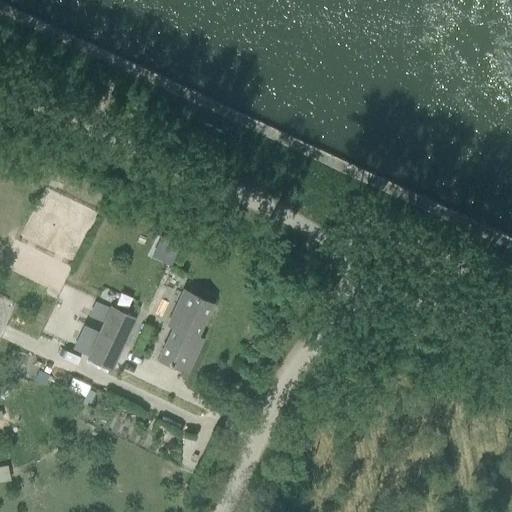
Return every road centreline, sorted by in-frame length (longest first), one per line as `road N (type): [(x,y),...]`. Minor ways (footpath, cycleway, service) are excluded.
road 1 (unclassified): [(363,304),(344,261),(302,223),(0,90)]
road 2 (unclassified): [(224,511),(287,372),(314,338),(363,304)]
road 3 (unclassified): [(481,316),(436,298),(363,304)]
